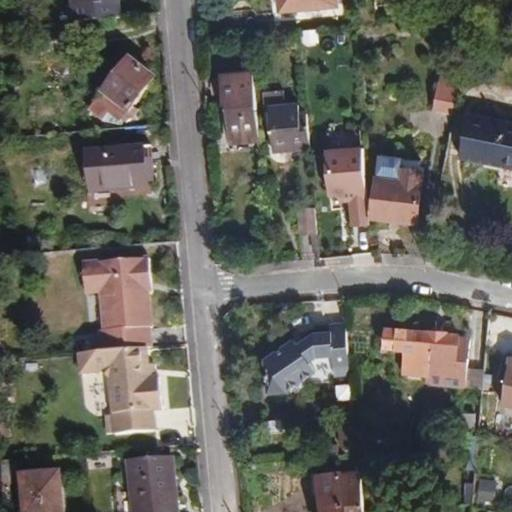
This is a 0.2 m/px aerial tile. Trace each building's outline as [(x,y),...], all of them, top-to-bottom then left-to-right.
[(120,18),(118,0),(71,0),(74,23),(120,18)] [(338,0),(280,0),(281,12),(339,7),(338,0)] [(156,79),(132,60),(105,94),(130,113),(156,79)] [(261,140),(255,74),(221,78),(223,107),(227,106),(231,143),(261,140)] [(454,114),(460,87),(440,83),(435,110),(454,114)] [(272,153),(311,150),(308,104),(268,107),(272,153)] [(463,159),(511,169),(511,124),(473,116),(463,159)] [(149,189),(146,147),(87,152),(90,193),(149,189)] [(374,218),(418,224),(424,173),(416,172),(418,160),(382,156),(374,218)] [(302,236),(319,235),(317,208),(299,210),(302,236)] [(149,347),(152,347),(150,327),(153,327),(149,291),(148,282),(152,281),(150,258),(84,265),(87,294),(102,293),(105,331),(100,331),(103,352),(149,347)] [(352,374),(347,324),(331,326),(332,333),(316,335),(299,347),(295,343),(267,363),(269,397),(288,397),(312,374),(310,363),(318,358),(334,356),(336,376),(352,374)] [(471,336),(387,329),(385,348),(397,349),(397,351),(406,352),(405,375),(425,377),(432,385),(466,388),(471,336)] [(150,365),(149,347),(103,352),(81,354),(83,374),(103,372),(111,379),(117,434),(157,429),(155,410),(165,409),(161,376),(157,377),(152,377),(150,365)] [(511,357),(510,357),(500,406),(511,408),(511,357)] [(179,511),(177,487),(143,490),(141,471),(175,467),(174,457),(128,461),(132,511),(179,511)] [(143,490),(177,487),(175,467),(141,471),(143,490)] [(64,511),(61,472),(22,475),(25,511),(64,511)] [(320,511),(349,511),(344,473),(314,477),(318,509),(320,509),(320,511)]
